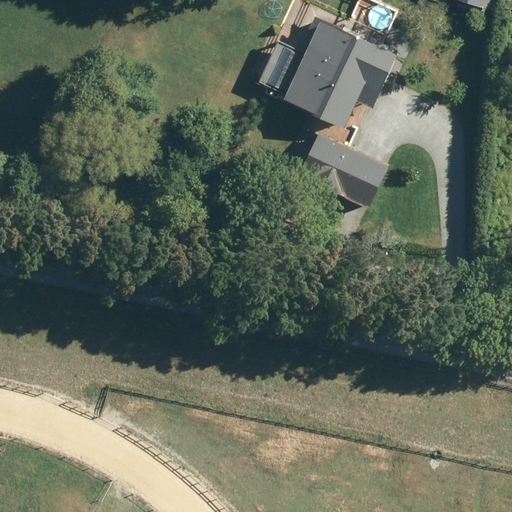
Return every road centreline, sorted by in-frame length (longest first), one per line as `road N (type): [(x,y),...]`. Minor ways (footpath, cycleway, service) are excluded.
road 1 (unknown): [(511,335),(0,221)]
road 2 (unknown): [(511,390),(0,289)]
